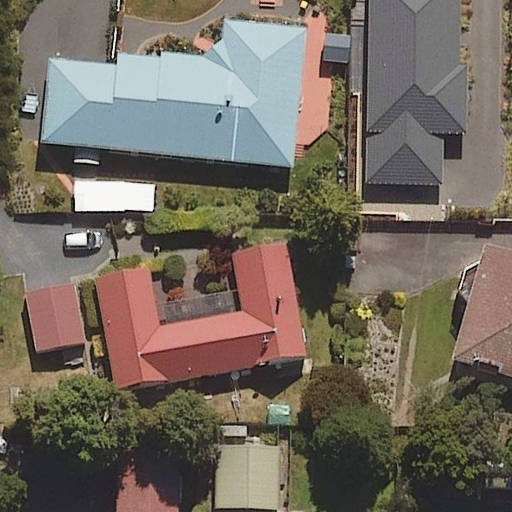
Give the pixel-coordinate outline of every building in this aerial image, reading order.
[(114,64),(49,58),(41,143),(293,166),(305,28),(226,21),(222,61),(115,51),(114,64)] [(152,185),(72,185),(72,212),(152,212),(152,185)] [(304,356),(285,243),(229,252),(240,312),(156,326),(146,269),(94,278),(113,389),(304,356)] [(511,251),(487,245),(455,355),(511,371),(511,251)] [(82,345),(73,288),(26,295),(35,353),(82,345)] [(275,509),(277,448),(214,447),(212,507),(275,509)] [(179,511),(181,453),(118,452),(117,511),(179,511)]
